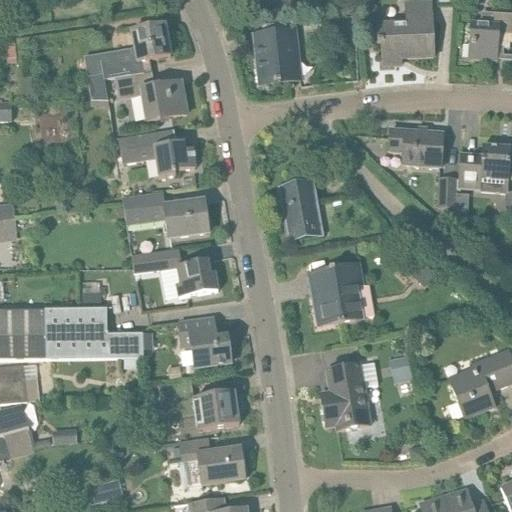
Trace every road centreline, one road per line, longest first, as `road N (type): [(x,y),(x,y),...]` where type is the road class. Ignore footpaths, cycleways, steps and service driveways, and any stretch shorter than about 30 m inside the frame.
road 1 (residential): [(294,484),(232,114)]
road 2 (residential): [(232,114),(437,96),(511,102)]
road 3 (residential): [(294,484),(416,481),(511,443)]
road 4 (residential): [(232,114),(194,0)]
